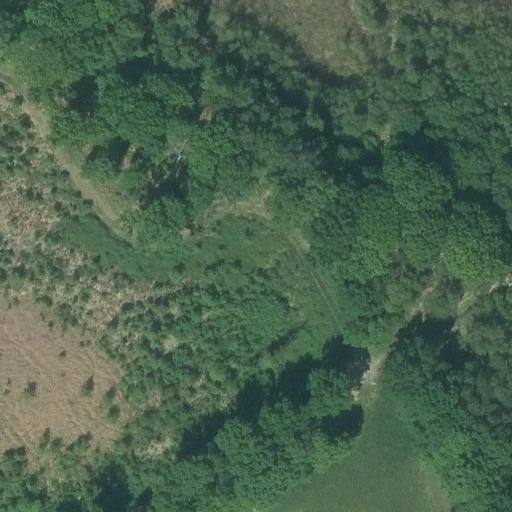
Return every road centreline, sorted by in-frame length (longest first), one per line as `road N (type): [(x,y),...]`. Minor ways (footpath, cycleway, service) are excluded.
road 1 (track): [(382,365),(276,180),(238,177),(133,245),(0,61)]
road 2 (track): [(511,276),(461,297),(429,335),(153,511)]
